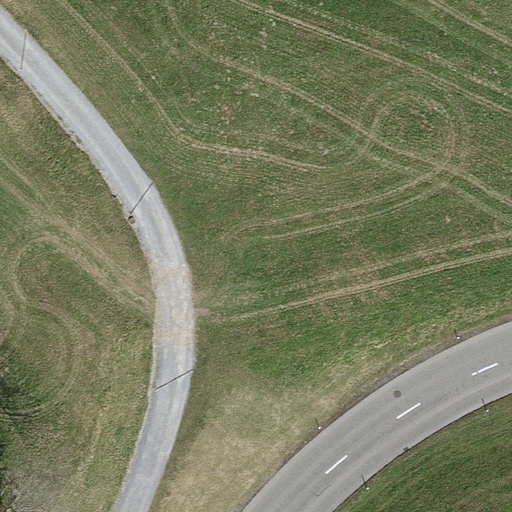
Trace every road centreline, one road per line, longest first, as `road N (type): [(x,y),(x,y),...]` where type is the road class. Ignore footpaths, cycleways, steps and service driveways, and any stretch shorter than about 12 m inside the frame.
road 1 (track): [(0,38),(132,173),(172,253),(183,333),(167,422),(135,511)]
road 2 (tertiary): [(511,360),(402,411),(285,511)]
